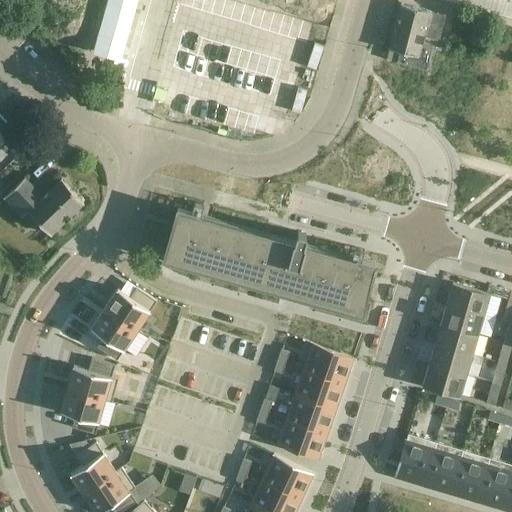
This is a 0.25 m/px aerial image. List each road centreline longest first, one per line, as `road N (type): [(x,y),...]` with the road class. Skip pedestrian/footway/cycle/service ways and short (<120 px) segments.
road 1 (residential): [(335,511),(425,238),(511,263)]
road 2 (residential): [(143,145),(261,166),(308,146),(342,91),(369,0)]
road 3 (residential): [(44,511),(12,415),(17,360),(48,298),(98,234)]
road 4 (residential): [(98,234),(136,274),(278,317)]
road 5 (residential): [(143,145),(25,72),(0,46)]
